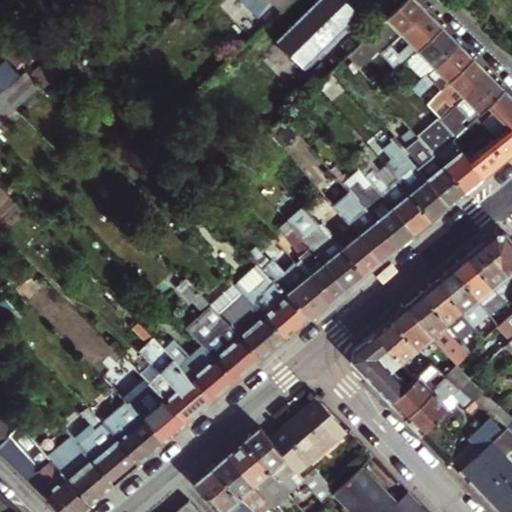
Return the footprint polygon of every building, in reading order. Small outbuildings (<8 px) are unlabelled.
[(270,0),(279,9),(288,0),(270,0)] [(341,25),(355,12),(351,10),(347,8),(347,7),(345,6),(342,3),(339,0),(338,0),(317,0),(275,41),(285,51),(281,55),(286,59),(289,55),(299,66),(318,48),(321,51),(344,29),(341,25)] [(389,44),(400,33),(426,9),(417,0),(403,0),(344,57),(360,73),(379,54),(389,44)] [(404,60),(441,24),(426,9),(400,33),(409,41),(397,52),(389,44),(379,54),(395,69),(404,60)] [(456,39),(441,24),(404,60),(420,76),(456,39)] [(472,56),(456,39),(420,76),(436,91),(447,81),(472,56)] [(462,96),(487,71),(472,56),(447,81),(436,91),(444,99),(452,107),(454,104),(462,96)] [(24,70),(0,91),(0,92),(13,107),(38,85),(24,70)] [(473,115),(501,85),(487,71),(462,96),(454,104),(452,107),(442,117),(443,118),(452,130),(456,135),(473,115)] [(511,122),(511,95),(501,85),(473,115),(493,137),(511,122)] [(408,123),(400,115),(392,122),(395,126),(392,129),(397,134),(408,123)] [(302,137),(283,116),(268,131),(278,142),(279,143),(289,133),(297,142),(302,137)] [(482,176),(467,158),(453,140),(457,136),(456,135),(452,130),(443,118),(420,136),(465,190),(482,176)] [(511,122),(493,137),(467,158),(482,176),(511,152),(511,122)] [(420,136),(412,128),(403,135),(411,144),(408,147),(423,165),(419,169),(448,204),(465,190),(420,136)] [(251,146),(261,157),(278,142),(268,131),(251,146)] [(448,204),(419,169),(390,135),(383,141),(400,160),(395,163),(404,174),(415,187),(409,192),(431,218),(448,204)] [(352,159),(385,198),(414,232),(431,218),(409,192),(398,179),(397,178),(388,186),(377,173),(380,171),(362,151),(352,159)] [(397,178),(386,166),(380,171),(377,173),(388,186),(397,178)] [(349,190),(359,181),(347,167),(337,176),(348,188),(349,190)] [(404,174),(398,179),(409,192),(415,187),(404,174)] [(414,232),(385,198),(375,207),(371,203),(375,200),(359,181),(349,190),(362,205),(375,221),(397,246),(414,232)] [(333,206),(344,219),(379,260),(397,246),(375,221),(367,229),(352,212),(362,205),(349,190),(348,188),(337,198),(326,185),(319,190),(333,206)] [(308,210),(332,236),(341,248),(362,274),(379,260),(344,219),(336,226),(325,213),(316,203),(308,210)] [(299,212),(324,244),(332,236),(308,210),(305,206),(299,212)] [(336,226),(344,219),(333,206),(325,213),(336,226)] [(290,215),(285,219),(291,226),(299,234),(304,230),(290,215)] [(310,267),(305,272),(306,275),(328,302),(345,288),(324,261),(316,251),(299,234),(291,226),(283,233),(301,252),(298,254),(310,267)] [(490,233),(480,242),(511,280),(511,239),(506,233),(490,233)] [(324,261),(341,248),(332,236),(324,244),(316,251),(324,261)] [(0,251),(1,253),(9,245),(1,237),(0,238),(0,251)] [(277,240),(276,242),(288,255),(292,252),(286,245),(283,247),(277,240)] [(241,247),(258,265),(310,316),(328,302),(306,275),(298,283),(272,258),(268,262),(247,241),(241,247)] [(511,280),(480,242),(465,254),(505,301),(507,303),(511,299),(511,297),(510,296),(511,294),(511,280)] [(341,248),(324,261),(345,288),(362,274),(341,248)] [(505,301),(465,254),(450,267),(477,299),(489,314),(505,301)] [(261,314),(284,338),(310,316),(258,265),(247,277),(255,286),(263,293),(252,305),(261,314)] [(477,299),(450,267),(436,279),(463,311),(475,325),(489,314),(477,299)] [(463,311),(436,279),(427,286),(421,292),(448,324),(459,338),(475,325),(463,311)] [(202,283),(195,290),(262,357),(284,338),(261,314),(245,327),(202,283)] [(255,286),(244,296),(252,305),(263,293),(255,286)] [(262,357),(195,290),(188,297),(218,328),(201,345),(236,379),(262,357)] [(448,324),(421,292),(404,306),(431,338),(444,355),(453,365),(469,350),(459,338),(448,324)] [(431,338),(404,306),(375,330),(390,346),(404,361),(418,376),(432,364),(418,349),(431,338)] [(511,333),(511,308),(500,320),(511,333)] [(404,361),(390,346),(375,330),(353,349),(351,360),(391,402),(406,387),(392,371),(404,361)] [(175,337),(163,349),(213,399),(236,379),(201,345),(199,342),(189,351),(175,337)] [(213,399),(163,349),(154,340),(142,352),(162,372),(149,383),(187,421),(213,399)] [(391,402),(406,418),(434,393),(418,376),(406,387),(391,402)] [(468,379),(458,389),(473,402),(484,393),(468,379)] [(406,418),(421,433),(448,409),(442,402),(450,395),(456,402),(464,411),(467,415),(478,406),(473,402),(458,389),(449,381),(434,393),(406,418)] [(187,421),(149,383),(126,403),(163,441),(187,421)] [(473,402),(478,406),(488,415),(498,406),(484,393),(473,402)] [(442,402),(448,409),(456,402),(450,395),(442,402)] [(311,401),(340,432),(342,430),(314,398),(311,401)] [(79,511),(90,503),(48,455),(0,400),(0,453),(40,493),(46,492),(62,511),(79,511)] [(311,401),(268,438),(292,470),(294,473),(340,432),(311,401)] [(126,403),(101,423),(138,462),(163,441),(126,403)] [(138,462),(101,423),(85,406),(78,412),(90,425),(75,440),(114,483),(138,462)] [(488,415),(491,417),(504,428),(511,420),(511,417),(498,406),(488,415)] [(470,437),(483,451),(493,442),(506,430),(504,428),(491,417),(470,437)] [(292,470),(268,438),(260,428),(243,442),(283,493),(294,485),(286,476),(292,470)] [(483,451),(464,470),(504,511),(511,511),(511,462),(505,455),(511,447),(511,435),(506,430),(493,442),(483,451)] [(72,436),(48,455),(90,503),(114,483),(75,440),(72,436)] [(283,493),(243,442),(225,457),(270,511),(281,502),(286,498),(283,493)] [(225,457),(213,468),(238,497),(251,511),(269,511),(270,511),(225,457)] [(418,511),(407,500),(400,508),(360,466),(329,496),(345,511),(418,511)] [(213,468),(194,485),(203,496),(207,497),(219,511),(251,511),(238,497),(213,468)] [(294,473),(292,470),(286,476),(294,485),(300,481),(294,473)] [(310,471),(300,481),(319,505),(329,496),(310,471)] [(197,511),(187,501),(174,511),(197,511)]
